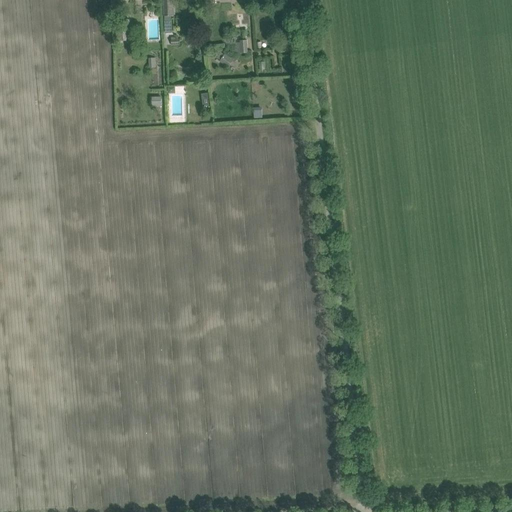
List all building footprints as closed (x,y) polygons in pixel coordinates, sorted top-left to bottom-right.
[(173,16),(172,4),(172,0),(163,0),(164,16),(173,16)] [(130,31),(129,19),(117,20),(117,27),(115,31),(116,41),(127,40),(126,32),(130,31)] [(248,53),(247,40),(240,41),(241,53),(248,53)] [(233,61),(221,52),(217,58),(221,60),(220,61),(228,68),(233,61)] [(162,110),(161,96),(151,96),(152,111),(162,110)]
